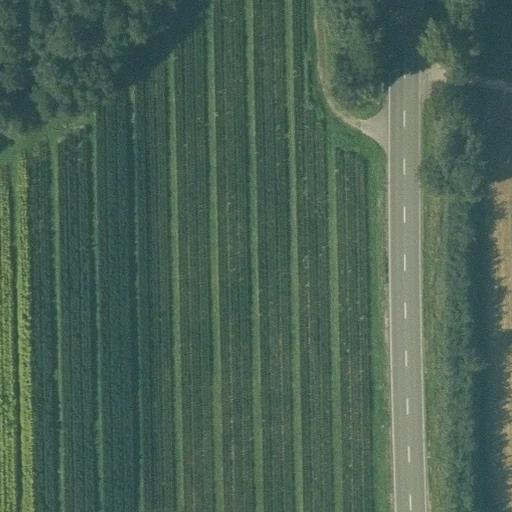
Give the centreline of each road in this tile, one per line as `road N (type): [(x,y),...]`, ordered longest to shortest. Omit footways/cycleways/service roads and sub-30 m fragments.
road 1 (secondary): [(406,0),(410,511)]
road 2 (track): [(403,150),(356,128),(340,109),(321,0)]
